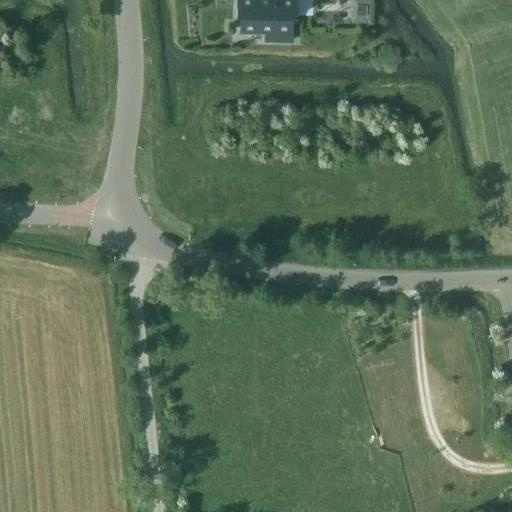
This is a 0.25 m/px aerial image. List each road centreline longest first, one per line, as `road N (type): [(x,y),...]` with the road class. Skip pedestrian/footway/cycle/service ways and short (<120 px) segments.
road 1 (tertiary): [(133,228),(184,255),(303,275),(511,278)]
road 2 (unclassified): [(133,228),(157,511)]
road 3 (tertiary): [(133,228),(120,184),(131,68),(126,0)]
road 4 (unclassified): [(133,228),(92,215),(0,213)]
